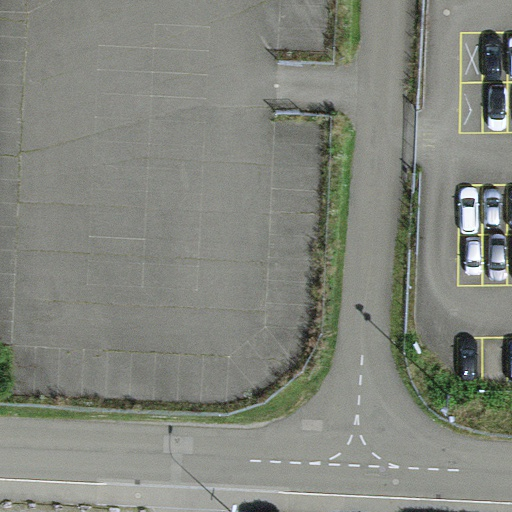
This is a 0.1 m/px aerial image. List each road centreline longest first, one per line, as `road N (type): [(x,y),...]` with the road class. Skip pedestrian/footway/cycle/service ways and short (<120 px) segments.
road 1 (residential): [(354,465),(387,0)]
road 2 (residential): [(193,457),(0,449)]
road 3 (residential): [(354,465),(193,457)]
road 4 (residential): [(511,472),(354,465)]
